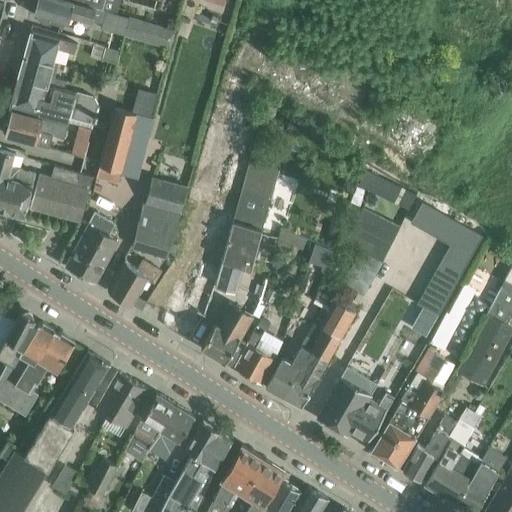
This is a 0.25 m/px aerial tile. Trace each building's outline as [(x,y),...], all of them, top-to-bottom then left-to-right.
[(38,0),(34,15),(54,20),(68,24),(71,13),(91,19),(94,6),(72,0),(38,0)] [(103,22),(102,28),(125,34),(130,17),(107,11),(103,22)] [(456,11),(450,29),(487,42),(493,23),(456,11)] [(148,22),(142,41),(169,49),(174,30),(148,22)] [(77,42),(30,29),(24,53),(58,63),(59,62),(54,61),(58,47),(74,52),(77,42)] [(110,47),(93,43),(90,55),(109,61),(109,60),(116,62),(120,50),(110,47)] [(58,63),(24,53),(18,76),(64,88),(66,80),(55,77),(58,63)] [(94,97),(64,88),(18,76),(10,104),(92,127),(99,103),(94,97)] [(114,106),(95,176),(118,182),(137,113),(116,107),(114,106)] [(68,125),(11,109),(8,120),(5,121),(3,127),(5,130),(5,133),(36,141),(35,143),(49,147),(53,134),(65,137),(68,125)] [(15,153),(0,149),(0,209),(23,216),(35,172),(11,165),(15,153)] [(30,206),(80,220),(93,175),(80,172),(54,165),(51,176),(39,173),(30,206)] [(251,268),(276,175),(247,169),(224,261),(244,266),(251,268)] [(152,177),(146,203),(144,203),(133,245),(167,255),(174,234),(181,212),(188,186),(152,177)] [(421,199),(409,220),(450,242),(417,301),(437,312),(481,233),(421,199)] [(384,217),(364,207),(347,240),(362,248),(367,250),(384,217)] [(97,211),(65,265),(95,282),(120,241),(108,234),(115,222),(97,211)] [(46,241),(46,225),(11,224),(11,241),(46,241)] [(306,237),(282,227),(279,237),(302,247),(306,237)] [(333,248),(313,240),(313,241),(315,241),(309,260),(322,265),(320,271),(324,272),(333,248)] [(341,284),(363,297),(384,259),(367,250),(362,248),(341,284)] [(127,261),(120,273),(109,290),(119,296),(121,298),(125,301),(128,301),(131,303),(148,274),(152,277),(158,267),(144,258),(138,268),(127,261)] [(239,336),(253,314),(258,317),(265,307),(258,303),(259,302),(266,283),(267,278),(251,270),(251,268),(244,266),(237,290),(231,301),(218,322),(216,321),(201,347),(234,366),(248,341),(239,336)] [(484,383),(511,330),(511,287),(502,282),(456,367),(484,383)] [(344,304),(335,299),(328,308),(322,305),(301,342),(311,348),(328,358),(360,303),(349,297),(344,304)] [(75,340),(35,316),(21,307),(15,319),(0,346),(0,354),(9,359),(0,375),(0,398),(25,414),(39,392),(33,389),(49,364),(57,369),(75,340)] [(0,346),(15,319),(0,311),(0,346)] [(440,321),(431,341),(445,347),(454,327),(440,321)] [(255,330),(248,341),(234,366),(262,382),(276,357),(282,339),(264,329),(261,334),(255,330)] [(417,364),(441,383),(456,364),(431,345),(417,364)] [(111,362),(88,348),(25,453),(8,443),(0,455),(7,460),(0,471),(0,511),(21,511),(74,426),(72,425),(111,362)] [(266,385),(284,395),(307,354),(297,348),(290,360),(283,355),(266,385)] [(328,358),(311,348),(307,354),(284,395),(301,405),(328,358)] [(348,363),(317,416),(347,434),(349,430),(368,441),(394,396),(385,390),(379,402),(368,396),(377,381),(348,363)] [(148,387),(118,370),(99,403),(96,408),(126,425),(148,387)] [(407,389),(400,401),(427,418),(444,390),(426,378),(416,394),(407,389)] [(132,435),(148,445),(159,427),(174,401),(157,391),(132,435)] [(194,414),(174,401),(159,427),(179,438),(194,414)] [(453,437),(425,483),(455,501),(481,458),(463,446),(465,443),(463,442),(480,415),(467,407),(458,421),(450,435),(453,437)] [(421,480),(458,421),(446,413),(425,447),(418,443),(403,469),(421,480)] [(142,511),(193,511),(207,483),(216,465),(233,437),(218,428),(203,419),(186,448),(192,452),(169,493),(165,502),(150,496),(142,511)] [(414,438),(387,421),(370,449),(398,465),(414,438)] [(242,443),(206,511),(231,511),(263,457),(242,443)] [(87,486),(89,488),(102,494),(117,465),(102,457),(87,486)] [(263,457),(231,511),(258,511),(280,477),(284,470),(263,457)] [(473,511),(498,469),(481,459),(455,501),(473,511)] [(511,511),(511,464),(483,511),(511,511)] [(53,486),(65,493),(77,472),(65,465),(53,486)] [(286,511),(301,489),(280,477),(258,511),(272,511),(273,511),(286,511)] [(319,511),(329,497),(308,485),(298,502),(291,511),(319,511)] [(94,510),(102,494),(89,488),(81,503),(94,510)] [(140,492),(132,511),(134,511),(142,511),(150,496),(140,492)]
